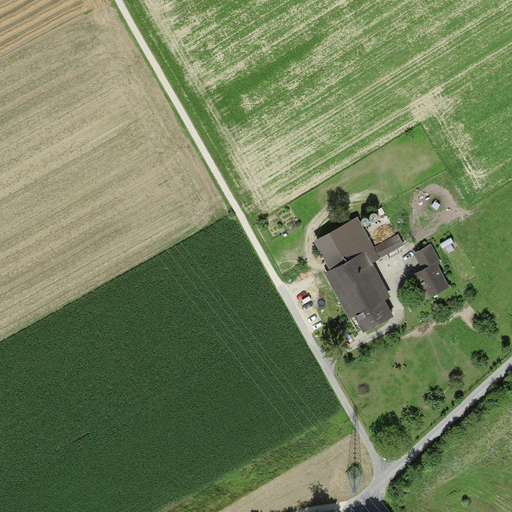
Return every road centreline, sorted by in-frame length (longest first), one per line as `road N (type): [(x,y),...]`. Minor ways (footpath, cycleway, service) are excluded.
road 1 (track): [(278,283),(116,0)]
road 2 (unclassified): [(380,483),(278,283)]
